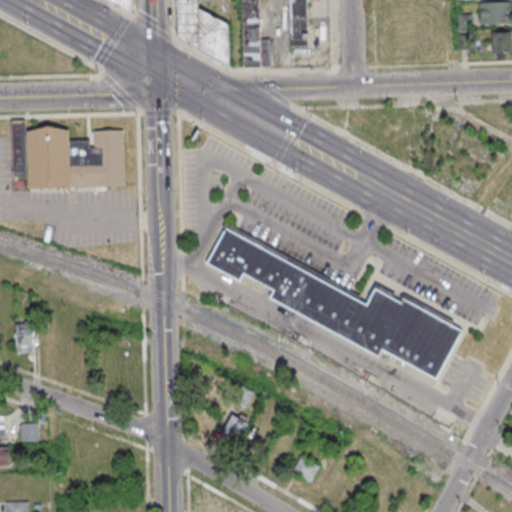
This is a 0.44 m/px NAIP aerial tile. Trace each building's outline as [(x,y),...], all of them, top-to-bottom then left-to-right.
[(112,0),(132,11),(131,0),(112,0)] [(229,18),(199,18),(198,0),(176,0),(177,53),(229,52),(229,18)] [(242,0),(244,67),(271,67),(270,40),(259,41),(258,0),(242,0)] [(289,0),(290,47),(307,47),(306,0),(289,0)] [(480,5),(511,4),(511,26),(481,27),(480,5)] [(511,31),(492,32),(492,54),(511,54),(511,31)] [(12,125),(14,179),(27,179),(27,194),(71,193),(71,190),(126,188),(124,132),(96,133),(96,151),(91,151),(90,143),(69,144),(69,134),(26,135),(26,124),(12,125)] [(458,340),(373,295),(367,307),(224,232),(206,266),(239,282),(242,277),(272,293),(266,305),(375,362),(376,360),(432,390),(458,340)] [(14,352),(33,352),(33,323),(14,323),(14,352)] [(140,387),(140,356),(121,356),(121,387),(140,387)] [(247,423),(232,415),(222,432),(238,440),(247,423)] [(38,423),(21,423),(21,441),(38,441),(38,423)] [(8,446),(0,445),(0,463),(8,464),(8,446)] [(310,484),(319,466),(301,457),(292,474),(310,484)] [(28,511),(29,501),(5,501),(5,511),(28,511)]
